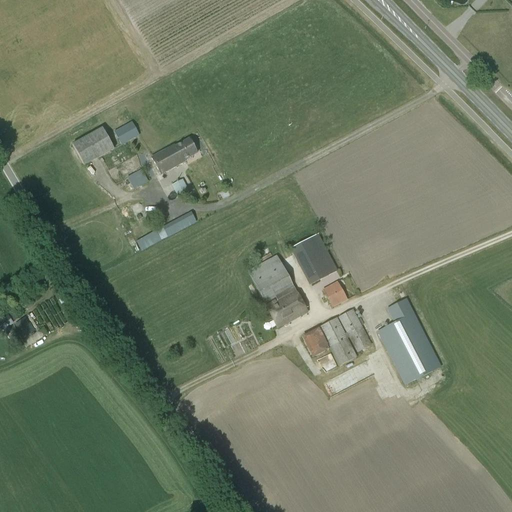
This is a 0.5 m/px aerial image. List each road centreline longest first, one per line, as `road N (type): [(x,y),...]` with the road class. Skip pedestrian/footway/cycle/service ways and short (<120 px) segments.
road 1 (unclassified): [(239,511),(101,332),(0,179)]
road 2 (track): [(511,234),(156,404)]
road 3 (primary): [(511,133),(378,0)]
road 4 (unclassified): [(408,0),(511,105)]
